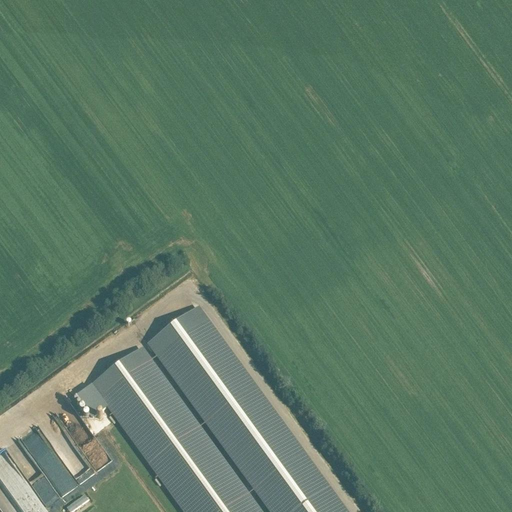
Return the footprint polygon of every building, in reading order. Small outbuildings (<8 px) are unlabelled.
[(200,308),(148,346),(268,511),(261,511),(143,349),(91,387),(181,511),(296,511),(330,488),(200,308)] [(96,472),(111,462),(71,402),(55,413),(88,462),(72,472),(80,484),(96,473),(96,472)] [(76,485),(53,452),(36,464),(19,439),(4,449),(25,478),(40,467),(61,496),(76,485)] [(347,511),(330,488),(296,511),(347,511)] [(67,509),(68,511),(76,511),(90,502),(85,495),(67,509)]
